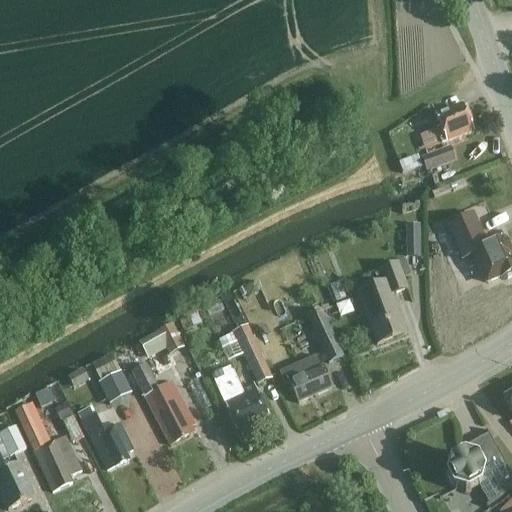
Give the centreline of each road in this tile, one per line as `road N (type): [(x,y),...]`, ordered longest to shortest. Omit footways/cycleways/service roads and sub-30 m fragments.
road 1 (tertiary): [(191,511),(361,424)]
road 2 (tertiary): [(361,424),(511,341)]
